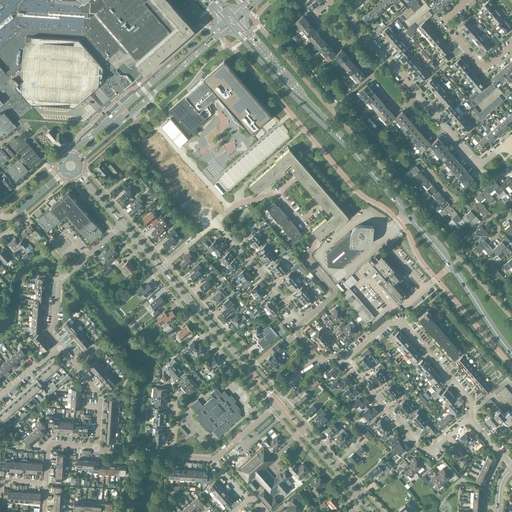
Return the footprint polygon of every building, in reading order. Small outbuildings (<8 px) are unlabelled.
[(0,0),(0,18),(3,16),(8,12),(17,4),(19,2),(29,2),(31,5),(33,8),(42,9),(49,9),(59,10),(69,10),(80,11),(90,12),(92,12),(94,12),(120,42),(129,52),(127,53),(127,66),(126,74),(132,81),(143,72),(139,69),(153,57),(148,51),(167,35),(172,31),(176,28),(151,0),(146,0),(144,2),(141,0),(96,0),(95,2),(93,1),(91,1),(80,0),(73,0),(0,0)] [(73,0),(80,0),(91,1),(93,1),(95,2),(96,0),(141,0),(144,2),(146,0),(151,0),(176,28),(172,31),(167,35),(148,51),(153,57),(139,69),(143,72),(143,73),(152,66),(151,65),(161,56),(162,57),(174,47),(173,46),(183,37),(184,38),(194,29),(169,0),(73,0)] [(315,7),(309,0),(307,0),(304,2),(308,6),(311,10),(315,7)] [(442,0),(439,0),(437,3),(442,9),(445,7),(446,8),(448,6),(447,5),(442,0)] [(480,15),(482,17),(495,5),(490,0),(484,5),(487,8),(483,11),(484,12),(480,15)] [(378,4),(379,5),(384,11),(386,12),(388,11),(386,9),(389,7),(383,1),(381,3),(380,2),(378,4)] [(442,9),(437,3),(432,7),(437,13),(440,11),(441,12),(443,10),(442,9)] [(373,8),(374,9),(379,15),(384,11),(379,5),(376,7),(375,6),(373,8)] [(491,13),(493,16),(500,11),(495,5),(482,17),(483,19),(487,16),(491,13)] [(368,12),(369,13),(375,19),(379,15),(374,9),(371,11),(370,10),(368,12)] [(494,24),(504,16),(500,11),(493,16),(496,19),(492,22),(494,24)] [(375,19),(369,13),(366,15),(366,14),(364,16),(370,23),(373,21),(375,24),(378,22),(375,19)] [(460,26),(464,32),(471,26),(469,23),(472,20),(470,18),(472,16),(470,13),(464,18),(466,21),(460,26)] [(295,22),(298,26),(306,19),(302,15),(295,22)] [(0,75),(2,74),(4,72),(0,67),(0,47),(1,46),(3,44),(12,37),(22,28),(32,28),(42,29),(47,29),(53,30),(63,30),(69,31),(83,32),(87,37),(92,43),(102,53),(107,59),(116,70),(120,74),(120,66),(121,53),(118,49),(108,38),(104,33),(99,27),(94,22),(84,21),(78,21),(70,20),(63,20),(53,19),(48,19),(43,18),(33,18),(12,16),(2,25),(0,27),(0,75)] [(500,24),(502,27),(509,21),(504,16),(494,24),(496,26),(496,27),(500,24)] [(298,26),(302,29),(309,23),(306,19),(298,26)] [(419,27),(423,32),(429,26),(427,23),(426,21),(424,23),(422,25),(420,26),(419,27)] [(511,25),(509,21),(502,27),(505,30),(502,33),(504,36),(511,28),(511,25)] [(302,29),(305,33),(313,27),(309,23),(302,29)] [(423,32),(427,36),(433,31),(431,28),(432,27),(430,26),(429,26),(423,32)] [(464,32),(469,37),(479,28),(477,26),(474,29),(471,26),(464,32)] [(479,28),(469,37),(471,40),(474,42),(480,37),(478,34),(484,29),(482,26),(481,27),(479,28)] [(305,33),(308,37),(316,31),(313,27),(305,33)] [(386,38),(387,37),(393,32),(388,27),(382,32),(385,35),(384,36),(386,38)] [(427,36),(431,41),(437,36),(435,33),(436,32),(434,30),(433,31),(427,36)] [(308,37),(312,41),(319,34),(316,31),(308,37)] [(390,43),(391,42),(397,37),(393,32),(387,37),(389,40),(388,41),(390,43)] [(312,41),(315,45),(323,38),(319,34),(312,41)] [(431,41),(435,46),(441,40),(439,38),(440,37),(438,35),(437,36),(431,41)] [(494,36),(491,38),(495,43),(497,45),(499,43),(498,41),(494,36)] [(21,70),(20,93),(29,104),(35,105),(46,106),(69,107),(74,107),(95,89),(98,86),(99,76),(102,76),(102,68),(78,40),(31,37),(31,42),(27,45),(23,49),(21,70)] [(394,47),(395,47),(401,41),(397,37),(391,42),(393,45),(392,45),(394,47)] [(474,42),(478,48),(488,39),(486,37),(483,40),(480,37),(474,42)] [(315,45),(318,49),(326,42),(323,38),(315,45)] [(488,39),(478,48),(483,53),(490,48),(487,45),(490,42),(488,40),(488,39)] [(437,48),(439,51),(445,45),(443,42),(444,42),(442,40),(441,40),(435,46),(433,48),(435,50),(437,48)] [(398,52),(399,51),(405,46),(401,41),(395,47),(397,49),(396,50),(398,52)] [(318,49),(322,52),(329,46),(326,42),(318,49)] [(445,45),(439,51),(443,55),(442,56),(445,59),(438,65),(440,67),(451,58),(446,53),(450,50),(447,47),(448,46),(446,44),(445,45)] [(322,52),(325,56),(333,50),(329,46),(322,52)] [(401,55),(402,56),(407,52),(407,53),(409,50),(405,46),(399,51),(401,54),(401,55)] [(334,55),(337,59),(345,52),(342,48),(336,53),(336,54),(334,55)] [(329,60),(334,55),(336,54),(336,53),(333,50),(325,56),(329,60)] [(402,56),(401,58),(403,61),(402,61),(404,63),(405,63),(411,57),(413,56),(409,51),(407,53),(407,52),(402,56)] [(337,59),(341,63),(348,56),(345,52),(337,59)] [(341,63),(344,67),(352,60),(348,56),(341,63)] [(408,68),(409,67),(417,60),(413,56),(411,57),(405,63),(407,65),(406,66),(408,68)] [(459,68),(465,63),(466,62),(464,60),(463,61),(461,58),(455,63),(457,66),(454,69),(456,71),(459,68)] [(201,81),(169,109),(188,131),(189,132),(211,113),(209,110),(206,105),(211,100),(217,95),(235,115),(250,133),(257,127),(258,126),(261,124),(271,115),(224,61),(223,60),(203,78),(203,79),(201,81)] [(344,67),(347,70),(355,64),(352,60),(344,67)] [(413,72),(420,67),(421,65),(417,60),(409,67),(412,70),(411,71),(412,73),(413,72)] [(463,73),(469,68),(470,67),(468,65),(468,66),(465,63),(459,68),(461,70),(458,73),(460,75),(463,73)] [(347,70),(351,74),(358,68),(355,64),(347,70)] [(506,66),(501,71),(509,80),(511,82),(511,83),(511,81),(511,79),(511,78),(510,77),(509,76),(511,74),(511,73),(510,72),(506,66)] [(416,77),(417,77),(426,70),(423,67),(421,69),(420,67),(413,72),(416,75),(415,76),(416,77)] [(351,74),(354,78),(362,71),(358,68),(351,74)] [(464,76),(466,79),(467,77),(467,78),(473,72),(474,71),(473,69),(472,70),(469,68),(463,73),(465,75),(464,76)] [(9,81),(20,93),(21,70),(9,81)] [(426,70),(417,77),(420,80),(419,80),(421,82),(427,76),(428,77),(430,75),(426,70)] [(362,71),(354,78),(358,82),(365,75),(362,71)] [(501,71),(496,75),(501,80),(504,84),(505,84),(507,82),(508,84),(511,82),(509,80),(501,71)] [(471,82),(477,77),(478,76),(477,74),(476,75),(473,72),(467,78),(467,77),(466,79),(470,83),(471,82)] [(430,81),(427,83),(430,86),(429,87),(430,89),(431,88),(437,83),(434,79),(437,77),(439,75),(437,73),(434,74),(429,80),(430,81)] [(496,75),(491,79),(496,84),(497,85),(500,83),(502,86),(504,84),(501,80),(496,75)] [(471,82),(475,87),(482,82),(483,81),(481,79),(480,80),(477,77),(471,82)] [(479,95),(481,93),(483,91),(484,91),(486,89),(487,88),(486,86),(487,85),(485,84),(484,84),(482,82),(475,87),(477,89),(475,91),(479,95)] [(434,94),(435,93),(442,88),(437,83),(431,88),(434,91),(433,92),(434,94)] [(358,91),(362,96),(370,88),(367,84),(358,91)] [(362,96),(365,100),(374,92),(370,88),(362,96)] [(439,99),(440,98),(446,92),(442,88),(435,93),(438,96),(437,96),(439,99)] [(365,100),(369,104),(378,96),(374,92),(365,100)] [(443,103),(444,102),(450,97),(446,92),(440,98),(442,100),(441,101),(443,103)] [(369,104),(372,108),(381,100),(378,96),(369,104)] [(445,106),(447,107),(452,103),(454,102),(450,97),(444,102),(446,105),(445,106)] [(372,108),(376,112),(385,105),(381,100),(372,108)] [(449,114),(450,114),(456,108),(452,103),(447,107),(445,109),(448,112),(447,112),(449,114)] [(376,112),(380,116),(388,109),(385,105),(376,112)] [(453,119),(454,118),(460,113),(456,108),(450,114),(452,116),(451,117),(453,119)] [(380,116),(383,120),(392,113),(388,109),(380,116)] [(394,118),(397,122),(406,115),(402,111),(395,117),(394,118)] [(0,137),(2,136),(3,135),(5,137),(16,127),(4,112),(2,114),(0,113),(0,137)] [(387,124),(394,118),(395,117),(392,113),(383,120),(387,124)] [(458,123),(464,117),(466,115),(464,113),(462,115),(460,113),(454,118),(456,121),(455,122),(457,124),(458,123)] [(397,122),(401,126),(410,119),(406,115),(397,122)] [(461,129),(462,128),(468,122),(464,117),(458,123),(460,126),(459,127),(461,129)] [(401,126),(405,131),(413,123),(410,119),(401,126)] [(499,119),(496,121),(504,130),(509,126),(504,120),(502,122),(499,119)] [(497,126),(495,128),(500,134),(504,130),(496,121),(494,123),(497,126)] [(468,122),(462,128),(464,130),(463,131),(465,133),(472,127),(468,122)] [(405,131),(408,135),(417,127),(413,123),(405,131)] [(488,125),(485,127),(487,129),(495,138),(500,134),(495,128),(492,131),(489,127),(488,125)] [(180,160),(151,126),(137,139),(166,173),(180,160)] [(408,135),(412,139),(420,131),(417,127),(408,135)] [(52,129),(45,134),(51,140),(56,146),(59,149),(68,142),(59,131),(56,134),(52,129)] [(488,135),(485,137),(490,142),(495,138),(487,129),(485,131),(488,135)] [(412,139),(415,143),(424,135),(420,131),(412,139)] [(475,134),(472,136),(475,139),(479,143),(476,145),(481,151),(486,147),(478,137),(476,135),(475,134)] [(415,143),(419,147),(428,140),(424,135),(415,143)] [(479,136),(478,137),(486,147),(490,142),(485,137),(484,136),(482,138),(480,135),(479,136)] [(430,145),(428,146),(432,151),(433,149),(442,142),(438,137),(435,140),(431,144),(430,145)] [(0,170),(2,169),(4,167),(0,162),(2,161),(4,163),(16,153),(20,159),(24,162),(25,164),(28,163),(32,167),(41,159),(34,150),(32,148),(25,141),(20,145),(19,143),(14,138),(2,148),(0,150),(0,170)] [(428,146),(430,145),(431,144),(428,140),(419,147),(418,148),(421,152),(423,151),(428,146)] [(433,149),(437,153),(445,146),(442,142),(433,149)] [(439,159),(440,157),(449,150),(445,146),(437,153),(435,155),(439,159)] [(290,162),(292,163),(297,158),(289,149),(275,160),(277,161),(249,185),(257,193),(284,170),(282,169),(290,162)] [(440,157),(444,162),(452,154),(449,150),(440,157)] [(444,162),(447,166),(456,158),(452,154),(444,162)] [(293,165),(295,167),(300,162),(299,160),(297,158),(292,163),(293,165)] [(447,166),(451,170),(460,162),(456,158),(447,166)] [(22,164),(24,162),(20,159),(19,161),(18,160),(7,170),(16,181),(27,171),(22,164)] [(330,208),(336,203),(300,162),(295,167),(292,169),(327,210),(330,208)] [(451,170),(449,171),(453,175),(454,174),(463,166),(460,162),(451,170)] [(115,175),(117,172),(110,164),(105,168),(100,163),(96,167),(95,168),(97,170),(96,170),(100,174),(101,173),(103,176),(110,169),(115,175)] [(411,179),(415,184),(424,176),(421,172),(421,171),(416,166),(411,170),(415,175),(411,179)] [(454,174),(458,178),(467,170),(463,166),(454,174)] [(458,178),(462,182),(470,174),(467,170),(458,178)] [(3,179),(0,181),(0,189),(5,195),(14,187),(9,181),(10,180),(7,177),(5,174),(2,177),(3,179)] [(470,174),(462,182),(465,186),(474,179),(470,174)] [(424,185),(428,189),(433,185),(428,179),(428,180),(424,176),(415,184),(419,189),(424,185)] [(503,178),(499,182),(501,184),(500,185),(504,190),(508,186),(511,189),(511,180),(509,177),(505,181),(503,178)] [(486,189),(490,194),(490,193),(495,190),(499,194),(504,190),(500,185),(498,183),(496,180),(491,184),(486,189)] [(127,191),(121,196),(127,202),(135,195),(137,193),(133,188),(129,184),(124,188),(127,191)] [(432,194),(436,199),(441,195),(441,194),(437,189),(436,189),(433,185),(428,189),(423,193),(427,198),(432,194)] [(476,197),(480,202),(481,202),(485,198),(489,202),(494,198),(490,193),(490,194),(486,189),(482,192),(476,197)] [(41,225),(44,228),(46,231),(48,229),(49,230),(67,214),(68,215),(67,216),(91,243),(94,240),(103,232),(93,220),(80,205),(75,199),(68,192),(61,198),(38,218),(39,219),(37,220),(41,225)] [(436,199),(431,203),(432,204),(436,208),(437,206),(441,211),(444,208),(449,204),(450,204),(449,203),(445,198),(444,199),(441,195),(436,199)] [(143,201),(139,197),(135,201),(137,203),(131,208),(136,213),(138,214),(143,210),(141,208),(143,206),(141,203),(143,201)] [(268,209),(271,213),(278,207),(274,202),(270,206),(268,203),(268,204),(262,208),(265,211),(268,209)] [(471,210),(475,215),(480,211),(484,216),(489,211),(481,202),(480,202),(476,206),(475,206),(471,210)] [(332,210),(333,211),(339,207),(338,205),(336,203),(330,208),(332,210)] [(449,213),(452,218),(453,218),(458,214),(458,213),(453,208),(449,204),(444,208),(441,211),(440,212),(444,217),(449,213)] [(270,213),(275,219),(283,212),(278,206),(278,207),(271,213),(270,213)] [(339,207),(333,211),(335,213),(327,220),(325,218),(312,230),(319,238),(333,227),(334,228),(348,216),(339,207)] [(467,213),(461,218),(466,223),(470,219),(475,224),(480,220),(475,215),(471,210),(467,214),(467,213)] [(151,212),(143,219),(148,225),(151,222),(154,225),(159,221),(157,220),(156,218),(157,218),(151,212)] [(281,224),(288,218),(283,212),(275,219),(279,223),(280,222),(281,224)] [(453,218),(452,218),(448,222),(452,227),(456,223),(461,228),(466,223),(461,218),(458,214),(453,218)] [(289,219),(288,218),(281,224),(283,226),(282,227),(285,231),(293,224),(293,223),(289,219)] [(160,236),(170,228),(162,219),(155,225),(158,228),(152,232),(157,238),(160,236)] [(290,236),(291,236),(297,230),(298,229),(293,224),(285,231),(290,236)] [(30,225),(26,229),(21,234),(25,238),(34,230),(30,225)] [(325,253),(327,253),(326,257),(327,257),(327,261),(326,261),(328,261),(327,265),(327,266),(343,267),(342,267),(343,263),(348,263),(347,263),(347,259),(352,259),(351,259),(352,255),(357,255),(356,255),(356,251),(361,251),(360,251),(361,247),(362,247),(365,246),(366,246),(368,245),(369,244),(370,243),(371,242),(371,241),(372,239),(372,238),(373,237),(373,231),(373,229),(370,228),(370,227),(368,225),(362,225),(361,225),(359,225),(358,225),(357,226),(355,227),(354,227),(353,228),(352,229),(352,230),(351,231),(350,231),(334,245),(335,245),(335,249),(330,249),(331,249),(330,253),(325,253)] [(480,236),(484,240),(485,240),(490,236),(485,230),(481,226),(472,235),(476,240),(480,236)] [(35,232),(37,235),(36,236),(39,239),(43,235),(38,229),(35,232)] [(173,237),(177,233),(174,230),(167,235),(170,238),(163,244),(168,250),(177,242),(173,237)] [(251,244),(259,237),(262,235),(258,230),(256,232),(254,230),(249,234),(251,236),(247,240),(251,244)] [(297,230),(291,236),(294,240),(292,242),(294,245),(299,240),(300,240),(298,238),(301,235),(297,230)] [(259,237),(251,244),(254,249),(259,245),(261,247),(266,243),(264,240),(262,242),(259,237)] [(502,242),(498,245),(506,255),(511,251),(507,246),(511,242),(507,237),(502,241),(502,242)] [(20,246),(22,248),(23,249),(24,249),(25,248),(27,246),(22,240),(20,243),(16,238),(7,245),(13,252),(20,246)] [(211,252),(213,250),(220,244),(216,240),(212,243),(210,240),(204,239),(201,241),(211,252)] [(484,249),(488,254),(494,249),(489,244),(488,244),(485,240),(484,240),(477,246),(475,248),(479,253),(484,249)] [(213,250),(219,257),(223,253),(221,250),(226,247),(222,242),(220,244),(213,250)] [(258,255),(262,259),(273,249),(270,245),(268,247),(266,244),(261,249),(263,251),(258,255)] [(498,245),(494,249),(488,254),(493,259),(497,255),(501,259),(504,257),(506,255),(498,245)] [(109,251),(107,252),(105,250),(97,256),(100,259),(105,255),(109,260),(107,262),(109,265),(116,259),(113,256),(117,253),(113,248),(112,248),(109,251)] [(273,249),(262,259),(266,263),(270,260),(272,262),(279,256),(278,255),(273,249)] [(13,264),(17,261),(14,257),(11,254),(9,256),(3,250),(0,252),(0,258),(5,264),(5,263),(6,265),(7,265),(11,261),(13,264)] [(227,266),(228,265),(231,262),(229,260),(234,256),(230,251),(222,258),(223,260),(223,261),(227,266)] [(180,264),(185,269),(193,262),(190,259),(193,257),(189,252),(183,257),(185,260),(180,264)] [(369,260),(359,269),(367,278),(375,271),(377,270),(380,273),(381,274),(382,275),(383,277),(382,278),(382,279),(378,282),(386,291),(389,295),(390,295),(391,297),(395,302),(399,299),(401,301),(403,299),(402,297),(405,294),(398,286),(397,285),(396,283),(398,281),(399,282),(400,281),(401,280),(400,279),(401,278),(379,252),(372,258),(371,257),(368,259),(369,260)] [(270,269),(274,273),(282,266),(280,264),(283,261),(280,257),(278,258),(273,263),(275,265),(270,269)] [(511,266),(511,257),(502,266),(507,271),(511,266)] [(231,262),(228,265),(229,267),(228,268),(233,272),(237,269),(235,266),(240,262),(236,258),(231,262)] [(117,266),(120,269),(122,267),(128,273),(135,267),(129,261),(125,264),(123,261),(117,266)] [(296,266),(291,271),(293,272),(300,266),(305,272),(307,269),(301,262),(301,263),(296,266)] [(190,275),(195,282),(203,275),(199,271),(202,269),(198,264),(193,269),(195,271),(190,275)] [(284,269),(282,266),(274,273),(278,277),(282,274),(284,276),(289,272),(286,267),(284,269)] [(239,277),(241,280),(249,273),(245,268),(240,273),(238,271),(232,275),(236,279),(239,277)] [(283,282),(287,287),(298,278),(294,273),(293,274),(291,272),(286,276),(288,279),(283,282)] [(249,273),(241,280),(239,281),(242,284),(241,285),(244,289),(249,284),(247,282),(253,277),(249,273)] [(209,282),(213,278),(209,274),(205,278),(207,281),(200,287),(205,292),(213,285),(209,282)] [(37,278),(37,283),(49,284),(49,282),(45,281),(45,278),(43,278),(43,275),(37,275),(37,277),(37,278)] [(352,275),(344,282),(350,288),(357,281),(352,275)] [(298,278),(287,287),(291,291),(295,287),(297,290),(302,285),(303,284),(304,285),(305,283),(307,282),(304,279),(301,282),(298,278)] [(336,285),(343,293),(349,288),(342,280),(336,285)] [(140,296),(143,294),(146,297),(150,294),(149,293),(153,290),(148,284),(144,289),(141,286),(135,291),(140,296)] [(222,284),(215,290),(218,293),(213,296),(210,299),(216,305),(227,295),(222,289),(224,287),(222,284)] [(252,292),(254,295),(262,288),(258,284),(252,289),(250,287),(245,291),(249,295),(252,292)] [(299,301),(307,294),(310,291),(306,287),(305,288),(303,286),(298,290),(300,293),(296,296),(299,301)] [(262,288),(254,295),(256,297),(253,300),(257,304),(261,300),(259,298),(266,293),(262,288)] [(343,293),(342,295),(350,304),(351,306),(366,323),(367,324),(368,323),(367,323),(375,316),(373,315),(371,312),(350,288),(349,288),(343,293)] [(310,296),(307,294),(299,301),(303,305),(307,301),(309,304),(315,299),(316,297),(313,294),(310,296)] [(156,312),(154,314),(156,317),(160,314),(157,310),(165,304),(159,297),(150,305),(156,312)] [(225,315),(226,317),(234,310),(231,307),(234,304),(228,298),(223,303),(227,307),(222,312),(223,313),(222,314),(224,316),(225,315)] [(265,307),(268,310),(276,303),(275,302),(276,302),(272,298),(267,303),(265,300),(260,305),(263,309),(265,307)] [(439,301),(436,303),(469,341),(470,340),(473,345),(475,343),(439,301)] [(276,303),(268,310),(270,313),(268,315),(272,319),(277,315),(275,312),(280,308),(277,304),(276,303)] [(247,308),(245,306),(239,311),(241,314),(247,308)] [(331,313),(330,314),(333,318),(339,313),(335,308),(330,312),(331,313)] [(429,309),(418,318),(454,360),(462,353),(459,349),(458,350),(430,318),(434,314),(429,309)] [(339,313),(333,318),(337,322),(337,321),(340,324),(342,322),(340,320),(343,317),(341,315),(344,312),(343,310),(340,312),(339,313)] [(161,323),(166,319),(170,324),(175,320),(174,319),(176,317),(172,311),(167,315),(164,313),(157,319),(161,323)] [(369,326),(373,331),(388,318),(384,313),(377,320),(369,326)] [(243,315),(241,317),(238,314),(232,319),(234,322),(233,322),(237,327),(247,319),(243,315)] [(323,319),(327,323),(333,318),(330,314),(329,315),(328,314),(323,319)] [(335,323),(337,322),(333,318),(327,323),(331,328),(334,325),(336,327),(338,326),(336,324),(335,323)] [(61,326),(65,330),(71,324),(68,320),(61,326)] [(71,324),(65,330),(69,334),(75,328),(77,327),(73,323),(71,324)] [(345,329),(344,330),(347,333),(353,328),(349,323),(344,328),(345,329)] [(256,328),(252,331),(253,332),(253,339),(253,340),(256,340),(263,348),(279,335),(270,325),(263,331),(259,326),(256,328)] [(177,334),(182,340),(192,332),(189,328),(188,326),(187,327),(186,326),(177,334)] [(69,334),(72,338),(80,331),(77,327),(75,328),(69,334)] [(172,327),(166,332),(169,336),(175,331),(172,327)] [(341,339),(347,333),(344,330),(343,331),(342,330),(340,328),(338,330),(340,331),(337,334),(341,339)] [(353,328),(347,333),(350,337),(351,336),(352,337),(357,333),(353,328)] [(317,332),(316,333),(321,339),(325,336),(324,335),(325,334),(321,329),(317,332)] [(388,336),(394,342),(402,335),(399,331),(397,332),(395,330),(388,336)] [(76,342),(82,337),(84,335),(80,331),(72,338),(76,342)] [(29,336),(36,344),(42,338),(40,336),(42,335),(40,333),(33,332),(29,336)] [(317,341),(318,342),(321,339),(316,333),(311,337),(316,342),(317,341)] [(347,333),(341,339),(345,343),(350,339),(349,338),(350,337),(347,333)] [(394,342),(398,346),(406,339),(402,335),(394,342)] [(325,336),(321,339),(327,345),(331,341),(327,336),(326,337),(325,336)] [(36,344),(40,348),(49,339),(47,337),(44,340),(42,338),(36,344)] [(76,342),(79,346),(86,341),(82,337),(76,342)] [(49,339),(40,348),(43,352),(47,349),(50,346),(48,344),(51,341),(49,339)] [(321,339),(318,342),(319,343),(318,344),(322,349),(327,345),(321,339)] [(398,346),(401,350),(409,343),(406,339),(398,346)] [(86,341),(79,346),(83,350),(89,345),(86,341)] [(193,354),(195,352),(198,356),(200,355),(203,353),(204,353),(203,352),(206,350),(202,346),(200,344),(198,345),(196,343),(195,345),(192,342),(181,352),(185,357),(191,352),(192,354),(193,354)] [(275,352),(274,352),(271,355),(266,359),(269,362),(269,363),(270,364),(270,363),(271,365),(272,366),(275,369),(280,365),(284,362),(279,356),(281,354),(279,352),(284,348),(278,342),(274,346),(277,351),(275,352)] [(401,350),(405,355),(413,347),(409,343),(401,350)] [(23,346),(16,351),(25,361),(27,359),(24,356),(26,354),(24,352),(26,350),(26,349),(24,347),(23,346)] [(405,355),(408,359),(416,352),(413,347),(405,355)] [(362,365),(373,356),(370,354),(371,353),(368,349),(362,354),(364,356),(358,361),(362,365)] [(16,351),(12,355),(18,361),(20,360),(22,363),(25,361),(16,351)] [(416,352),(408,359),(414,365),(421,359),(419,357),(420,356),(416,352)] [(12,355),(8,359),(16,368),(18,366),(16,363),(18,361),(12,355)] [(456,362),(460,366),(467,360),(463,355),(456,362)] [(202,361),(208,367),(211,370),(213,368),(214,369),(221,364),(217,360),(216,360),(213,357),(212,358),(210,358),(208,356),(202,361)] [(375,359),(373,356),(362,365),(366,370),(372,365),(374,368),(380,362),(376,358),(375,359)] [(8,359),(4,362),(10,368),(12,367),(14,370),(16,368),(8,359)] [(165,370),(169,375),(178,368),(175,365),(177,363),(174,359),(169,363),(171,366),(168,368),(168,367),(167,368),(167,369),(165,370)] [(419,374),(421,372),(429,365),(428,364),(428,363),(426,361),(424,362),(423,360),(422,359),(418,364),(415,365),(417,367),(418,368),(416,370),(419,373),(419,374)] [(12,401),(2,411),(0,412),(0,421),(7,430),(9,428),(4,422),(42,388),(40,386),(42,384),(62,367),(55,360),(41,372),(36,377),(38,379),(12,401)] [(460,366),(464,371),(471,365),(467,360),(460,366)] [(89,367),(92,371),(100,364),(96,361),(89,367)] [(4,362),(0,366),(8,375),(10,373),(8,370),(10,368),(4,362)] [(92,371),(96,374),(103,368),(100,364),(92,371)] [(373,378),(375,380),(383,374),(381,371),(385,368),(381,364),(375,369),(377,371),(372,376),(374,378),(373,378)] [(0,366),(0,365),(0,373),(1,376),(3,374),(6,377),(8,375),(0,366)] [(421,376),(423,378),(433,369),(429,365),(421,372),(423,374),(421,376)] [(464,371),(468,376),(475,369),(471,365),(464,371)] [(335,377),(342,371),(338,366),(334,370),(331,368),(325,373),(329,378),(333,375),(335,377)] [(96,374),(99,378),(106,372),(103,368),(96,374)] [(178,368),(169,375),(173,380),(175,378),(176,378),(177,378),(176,377),(179,375),(181,378),(186,373),(183,370),(182,369),(181,371),(178,368)] [(426,378),(428,380),(436,373),(433,369),(423,378),(424,380),(426,378)] [(468,376),(472,380),(479,374),(475,369),(468,376)] [(99,378),(102,382),(109,375),(106,372),(99,378)] [(383,374),(375,380),(377,383),(378,383),(380,385),(385,380),(387,382),(393,377),(389,373),(386,376),(383,374)] [(428,380),(432,384),(440,377),(436,373),(428,380)] [(102,382),(105,385),(114,378),(111,374),(109,375),(102,382)] [(472,380),(476,385),(483,378),(479,374),(472,380)] [(68,375),(59,382),(61,384),(70,377),(68,375)] [(180,387),(183,390),(193,381),(191,378),(189,379),(186,376),(179,383),(182,386),(180,387)] [(331,390),(335,387),(336,387),(341,388),(341,387),(343,389),(351,381),(346,376),(339,383),(337,380),(329,387),(331,390)] [(443,379),(442,380),(440,377),(432,384),(433,386),(432,387),(435,390),(436,389),(438,391),(444,385),(443,382),(444,381),(445,381),(443,379)] [(114,378),(105,385),(109,389),(117,381),(114,378)] [(476,385),(480,389),(487,383),(483,378),(476,385)] [(389,387),(385,391),(386,393),(388,396),(396,389),(399,387),(395,382),(393,379),(392,381),(387,385),(389,387)] [(193,381),(183,390),(185,393),(186,391),(189,395),(197,388),(194,385),(195,383),(193,381)] [(487,383),(480,389),(484,394),(491,388),(487,383)] [(55,386),(47,393),(49,396),(57,388),(55,386)] [(72,388),(71,393),(81,394),(81,389),(77,389),(77,386),(74,386),(74,389),(72,388)] [(508,423),(509,423),(510,423),(510,422),(511,420),(511,394),(505,386),(496,394),(509,410),(504,415),(490,399),(486,403),(494,412),(485,421),(491,428),(495,425),(496,427),(500,424),(498,422),(502,419),(504,422),(505,423),(506,423),(507,423),(508,423)] [(357,388),(357,389),(355,387),(350,391),(348,389),(342,394),(345,397),(348,394),(352,399),(354,398),(355,397),(360,393),(359,391),(359,390),(359,389),(358,388),(357,388)] [(153,397),(157,398),(163,398),(163,395),(167,395),(167,393),(168,393),(168,389),(153,388),(153,397)] [(203,406),(198,400),(191,406),(198,414),(195,416),(210,433),(213,431),(219,437),(231,426),(228,424),(232,420),(234,422),(241,416),(236,410),(239,408),(234,403),(236,401),(231,395),(229,397),(224,391),(222,393),(217,388),(210,394),(213,397),(205,404),(206,404),(203,406)] [(442,397),(444,400),(452,392),(448,388),(444,391),(442,389),(436,394),(440,399),(442,397)] [(396,389),(388,396),(390,398),(391,398),(393,400),(397,396),(399,398),(404,394),(400,390),(398,392),(396,389)] [(307,397),(309,395),(306,390),(299,396),(301,398),(298,401),(302,406),(309,399),(307,397)] [(444,404),(448,408),(454,403),(452,401),(456,397),(452,392),(444,400),(446,402),(444,404)] [(399,408),(402,411),(409,404),(407,401),(409,399),(406,395),(401,399),(403,401),(398,406),(400,408),(399,408)] [(360,405),(363,409),(364,408),(366,406),(370,403),(365,397),(361,401),(358,398),(352,404),(356,408),(360,405)] [(157,398),(157,401),(156,401),(155,406),(161,407),(161,404),(167,404),(167,401),(166,401),(166,398),(163,398),(157,398)] [(448,408),(450,410),(454,415),(456,417),(459,414),(459,411),(455,406),(460,403),(458,400),(454,403),(448,408)] [(409,404),(402,411),(404,413),(406,415),(408,413),(410,415),(413,413),(418,409),(414,405),(412,402),(409,404)] [(318,414),(323,410),(321,408),(318,410),(313,405),(306,411),(311,416),(316,412),(318,414)] [(154,408),(154,414),(154,417),(156,417),(166,418),(166,415),(166,412),(163,412),(161,411),(161,409),(154,408)] [(365,418),(368,422),(370,420),(378,413),(374,408),(370,411),(368,408),(368,409),(366,410),(362,414),(365,417),(365,418)] [(411,420),(415,425),(425,416),(423,413),(419,409),(414,413),(416,415),(411,420)] [(316,422),(321,427),(328,421),(325,417),(327,415),(324,410),(317,416),(320,419),(316,422)] [(443,419),(447,424),(451,421),(453,419),(456,417),(454,415),(450,410),(447,412),(448,413),(445,416),(446,417),(443,419)] [(49,421),(46,422),(47,428),(48,428),(48,426),(53,426),(53,421),(54,421),(54,417),(49,416),(49,421)] [(425,416),(415,425),(419,430),(424,425),(426,427),(431,423),(427,418),(425,416)] [(166,418),(156,417),(156,420),(154,420),(153,426),(160,427),(160,424),(162,424),(165,424),(166,422),(166,418)] [(374,425),(378,430),(386,423),(384,421),(385,420),(384,419),(380,419),(379,421),(377,418),(370,424),(372,427),(374,425)] [(35,423),(36,424),(42,430),(45,427),(47,428),(46,422),(43,423),(39,419),(35,423)] [(435,423),(433,425),(437,430),(439,428),(441,430),(447,424),(443,419),(440,422),(439,421),(436,424),(435,423)] [(386,423),(378,430),(383,435),(380,437),(383,440),(390,433),(388,431),(389,430),(390,426),(389,425),(388,425),(386,423)] [(426,427),(422,431),(424,434),(427,430),(428,432),(429,431),(432,434),(435,435),(436,434),(439,432),(437,430),(433,425),(431,423),(426,427)] [(33,427),(34,430),(41,437),(45,433),(42,430),(36,424),(33,427)] [(325,432),(326,434),(328,436),(330,434),(332,436),(338,431),(340,429),(338,427),(337,428),(333,424),(325,432)] [(365,424),(359,429),(362,433),(368,428),(365,424)] [(88,426),(83,426),(82,436),(87,436),(87,431),(90,431),(90,428),(88,428),(88,426)] [(181,426),(179,428),(181,431),(184,434),(186,435),(188,434),(181,426)] [(155,437),(165,438),(165,433),(162,432),(162,429),(154,429),(153,432),(155,432),(155,437)] [(34,430),(31,433),(32,434),(37,440),(39,438),(40,439),(41,440),(42,440),(43,439),(41,437),(34,430)] [(340,433),(339,434),(336,436),(338,439),(336,440),(337,441),(336,443),(340,448),(351,438),(344,430),(342,431),(340,433)] [(367,430),(363,433),(370,441),(374,437),(367,430)] [(400,438),(397,434),(395,432),(389,438),(392,443),(390,444),(394,448),(399,443),(396,441),(400,438)] [(31,433),(27,436),(34,443),(37,440),(31,433)] [(25,434),(22,437),(24,439),(30,446),(34,443),(27,436),(25,434)] [(466,445),(467,446),(474,439),(471,435),(468,437),(466,434),(465,434),(460,438),(460,439),(466,445)] [(263,441),(260,444),(262,446),(253,454),(236,470),(240,474),(254,490),(262,484),(270,494),(276,489),(276,490),(279,492),(280,491),(284,495),(290,490),(289,489),(288,487),(292,484),(288,479),(291,476),(290,474),(286,470),(280,474),(275,479),(271,474),(265,468),(274,461),(270,457),(271,456),(269,454),(272,452),(283,442),(277,436),(270,442),(267,438),(263,441)] [(165,438),(155,437),(154,438),(155,438),(154,443),(153,443),(152,446),(161,447),(161,443),(165,444),(165,438)] [(397,452),(401,456),(409,449),(405,443),(400,448),(398,445),(391,451),(394,455),(397,452)] [(354,453),(349,457),(354,464),(355,464),(356,463),(358,466),(363,461),(358,456),(365,450),(362,446),(354,453)] [(454,446),(453,447),(453,446),(451,446),(450,447),(450,449),(449,451),(455,458),(459,455),(461,457),(466,453),(460,447),(458,449),(456,446),(455,446),(454,446)] [(488,456),(485,461),(493,465),(496,459),(488,456)] [(410,463),(409,464),(412,467),(420,460),(418,458),(416,460),(414,457),(409,462),(410,463)] [(385,473),(390,469),(381,459),(377,463),(378,465),(367,475),(368,477),(369,478),(370,478),(371,478),(372,477),(376,474),(377,476),(383,470),(385,473)] [(420,460),(412,467),(416,471),(417,470),(418,471),(422,467),(421,465),(422,463),(420,460)] [(485,461),(483,466),(491,469),(493,465),(485,461)] [(292,463),(288,467),(290,469),(293,473),(292,473),(293,474),(294,475),(295,474),(304,466),(302,464),(297,469),(294,465),(292,463)] [(402,468),(406,472),(412,467),(409,464),(408,465),(407,464),(402,468)] [(304,466),(295,474),(299,478),(308,471),(304,466)] [(483,466),(481,470),(488,474),(491,469),(483,466)] [(406,472),(404,474),(406,477),(409,475),(410,477),(415,473),(414,472),(416,471),(412,467),(406,472)] [(439,474),(438,475),(441,478),(447,473),(443,468),(438,473),(439,474)] [(481,470),(478,475),(486,479),(488,474),(481,470)] [(202,471),(201,480),(201,483),(208,483),(211,479),(212,472),(207,472),(207,471),(202,471)] [(447,473),(441,478),(444,482),(445,481),(446,482),(451,478),(447,473)] [(431,479),(435,484),(441,478),(438,475),(437,476),(436,475),(434,476),(431,479)] [(486,479),(478,475),(476,480),(483,484),(486,479)] [(312,490),(317,496),(323,491),(320,488),(325,483),(324,484),(322,482),(323,482),(318,476),(311,483),(315,488),(312,490)] [(209,485),(206,489),(209,493),(212,491),(219,485),(217,483),(218,482),(212,478),(211,479),(208,483),(209,485)] [(441,478),(435,484),(439,488),(444,484),(443,483),(444,482),(441,478)] [(212,491),(215,495),(222,489),(219,485),(212,491)] [(4,489),(3,497),(8,497),(7,501),(7,503),(13,504),(13,501),(14,491),(8,491),(8,489),(4,489)] [(215,495),(219,499),(226,493),(222,489),(215,495)] [(258,495),(271,510),(279,504),(274,498),(272,499),(264,490),(258,495)] [(295,492),(287,499),(289,502),(291,505),(287,509),(289,511),(288,511),(298,511),(300,510),(296,505),(299,503),(302,500),(300,498),(302,496),(297,491),(296,493),(295,492)] [(219,499),(222,503),(230,497),(226,493),(219,499)] [(198,496),(193,500),(200,507),(204,504),(198,496)] [(230,497),(222,503),(226,507),(233,501),(230,497)] [(334,508),(338,504),(332,497),(325,503),(324,502),(320,506),(322,509),(330,503),(334,508)] [(193,500),(189,504),(196,511),(200,507),(193,500)] [(188,502),(184,506),(185,507),(189,511),(194,511),(196,511),(189,504),(188,502)]
